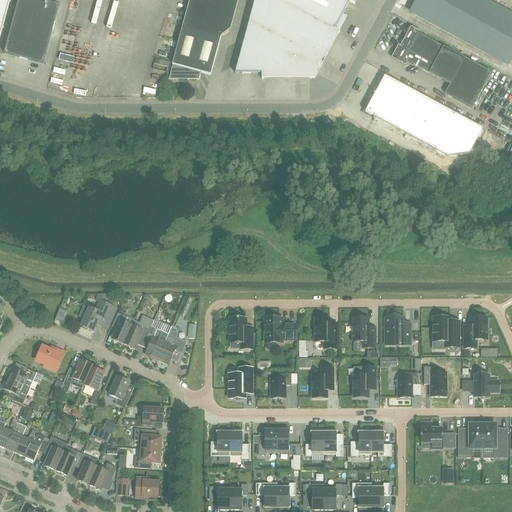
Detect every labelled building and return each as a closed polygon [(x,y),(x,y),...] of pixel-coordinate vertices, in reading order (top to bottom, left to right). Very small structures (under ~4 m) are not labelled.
[(0,0),(0,37),(9,0),(0,0)] [(34,0),(18,0),(4,54),(43,64),(58,6),(34,0)] [(211,75),(221,37),(230,30),(238,0),(189,0),(183,27),(172,65),(173,65),(169,79),(168,79),(168,80),(200,80),(200,79),(199,79),(201,73),(211,75)] [(323,51),(334,31),(268,0),(255,0),(235,73),(287,73),(287,78),(315,78),(328,53),(323,51)] [(348,4),(339,0),(268,0),(334,31),(348,4)] [(429,22),(509,66),(511,59),(511,15),(484,0),(418,0),(418,2),(435,12),(429,22)] [(405,61),(450,85),(445,94),(471,108),(491,72),(412,29),(401,49),(405,61)] [(470,155),(483,129),(385,77),(365,112),(448,157),(470,155)] [(185,296),(177,314),(183,316),(190,298),(185,296)] [(96,311),(84,305),(78,317),(84,320),(81,326),(93,331),(99,319),(105,322),(112,305),(101,300),(96,311)] [(112,339),(123,344),(132,326),(125,323),(127,317),(118,313),(112,324),(118,327),(112,339)] [(140,323),(134,321),(132,326),(123,344),(135,349),(140,337),(146,339),(146,338),(154,321),(143,316),(140,323)] [(384,346),(412,346),(412,324),(405,324),(405,317),(384,317),(384,346)] [(375,348),(375,328),(368,328),(368,318),(353,319),(353,333),(351,333),(351,342),(363,342),(363,348),(375,348)] [(445,348),(459,348),(459,333),(450,333),(450,318),(433,318),(433,342),(445,342),(445,348)] [(464,326),(464,337),(464,349),(476,349),(476,340),(487,340),(487,318),(470,318),(470,326),(464,326)] [(252,328),(246,328),(246,319),(230,319),(230,343),(240,343),(240,350),(252,350),(252,328)] [(282,319),(265,319),(265,343),(282,343),(282,340),(296,340),(296,325),(282,325),(282,319)] [(329,319),(315,319),(315,342),(324,342),(324,349),(337,349),(337,324),(329,324),(329,319)] [(154,328),(157,322),(154,321),(146,338),(152,340),(146,354),(157,359),(168,334),(161,331),(154,328)] [(186,342),(176,337),(177,335),(176,333),(172,331),(170,332),(168,334),(157,359),(169,364),(175,351),(181,354),(186,342)] [(63,353),(54,349),(53,351),(42,346),(36,360),(45,364),(44,366),(55,371),(63,353)] [(64,386),(73,390),(77,380),(84,383),(84,385),(93,366),(81,361),(75,372),(69,370),(64,381),(66,382),(64,386)] [(92,368),(84,385),(96,390),(104,373),(103,373),(104,371),(100,369),(101,368),(94,365),(94,367),(93,366),(92,368)] [(6,378),(30,389),(37,373),(27,368),(24,374),(11,368),(6,378)] [(312,377),(312,399),(327,399),(327,391),(333,391),(333,368),(321,368),(321,377),(312,377)] [(353,376),(354,399),(368,398),(368,391),(375,391),(375,368),(362,368),(362,376),(353,376)] [(229,375),(229,399),(235,399),(237,401),(241,401),(243,399),(245,399),(245,397),(252,397),(251,369),(240,369),(240,375),(229,375)] [(271,379),(271,399),(285,399),(285,386),(291,386),(291,374),(277,374),(277,379),(271,379)] [(396,381),(396,389),(398,389),(398,399),(411,399),(411,386),(418,386),(418,374),(404,374),(404,379),(398,379),(398,381),(396,381)] [(430,385),(430,398),(447,398),(447,374),(430,374),(424,374),(424,385),(430,385)] [(468,382),(468,393),(474,393),(474,398),(489,397),(489,392),(499,392),(499,381),(489,381),(489,375),(474,375),(474,382),(468,382)] [(124,409),(131,395),(125,392),(130,382),(117,377),(109,395),(117,399),(115,404),(124,409)] [(23,405),(30,389),(6,378),(2,389),(15,395),(12,400),(23,405)] [(79,395),(82,389),(76,386),(73,392),(79,395)] [(58,395),(53,392),(49,399),(55,401),(58,395)] [(97,406),(101,395),(95,392),(90,403),(97,406)] [(163,423),(164,409),(144,408),(143,417),(137,416),(136,427),(151,428),(152,422),(163,423)] [(30,418),(33,412),(27,409),(24,415),(30,418)] [(421,423),(421,444),(430,444),(430,449),(442,449),(442,447),(448,447),(448,434),(442,434),(442,429),(432,430),(432,423),(421,423)] [(472,449),(482,449),(482,424),(480,424),(480,423),(471,423),(471,425),(470,425),(470,439),(458,439),(458,455),(472,455),(472,449)] [(484,424),(482,424),(482,449),(493,449),(493,455),(508,455),(508,439),(496,439),(496,425),(493,425),(493,423),(484,423),(484,424)] [(0,436),(0,446),(6,449),(15,428),(12,426),(10,431),(4,428),(0,436)] [(102,430),(95,427),(91,436),(98,439),(102,430)] [(6,449),(15,453),(22,437),(16,434),(18,429),(15,428),(6,449)] [(134,441),(141,441),(141,449),(161,450),(162,437),(147,436),(147,430),(135,429),(134,435),(134,441)] [(36,431),(33,430),(31,435),(30,435),(28,439),(22,437),(15,453),(24,457),(34,436),(36,431)] [(230,430),(217,430),(217,445),(211,445),(211,457),(230,457),(230,430)] [(242,430),(230,430),(230,457),(241,457),(241,460),(250,460),(250,445),(242,445),(242,430)] [(289,430),(277,430),(277,431),(277,452),(277,453),(289,453),(289,456),(295,456),(295,444),(289,444),(289,430)] [(324,430),(312,430),(311,445),(305,445),(305,457),(311,457),(311,455),(324,455),(324,430)] [(336,430),(324,430),(324,455),(336,455),(336,457),(343,457),(343,445),(337,445),(336,430)] [(371,430),(359,430),(359,445),(351,445),(351,457),(359,457),(359,455),(371,455),(371,430)] [(384,430),(371,430),(371,452),(378,452),(378,457),(392,457),(392,445),(384,445),(384,430)] [(265,452),(277,452),(277,431),(265,431),(265,444),(258,445),(258,456),(265,456),(265,452)] [(46,438),(37,434),(36,437),(34,436),(24,457),(34,461),(40,449),(45,451),(48,442),(44,441),(46,438)] [(44,466),(56,471),(64,452),(53,447),(55,442),(50,439),(48,442),(45,451),(50,453),(44,466)] [(160,464),(161,450),(141,449),(140,458),(137,458),(135,459),(135,468),(148,469),(149,463),(160,464)] [(73,450),(71,455),(64,452),(56,471),(67,476),(73,463),(78,465),(83,454),(73,450)] [(99,461),(83,454),(78,465),(83,468),(77,480),(89,485),(97,467),(99,461)] [(104,470),(97,467),(89,485),(100,490),(106,478),(111,480),(115,470),(115,467),(107,463),(104,470)] [(158,497),(159,482),(146,481),(147,479),(137,478),(135,498),(145,499),(145,496),(158,497)] [(127,480),(118,479),(117,495),(126,496),(127,480)] [(277,485),(277,510),(289,510),(289,495),(295,495),(295,483),(289,483),(289,485),(277,485)] [(264,496),(264,510),(277,510),(277,485),(277,484),(256,484),(256,496),(264,496)] [(371,484),(352,484),(352,496),(358,496),(358,510),(371,510),(371,484)] [(384,486),(371,486),(371,510),(384,510),(384,496),(390,496),(390,484),(384,484),(384,486)] [(230,490),(230,511),(241,511),(241,496),(248,496),(248,485),(241,485),(241,490),(230,490)] [(312,510),(324,510),(324,488),(324,485),(305,485),(305,496),(312,496),(312,510)] [(336,511),(336,496),(342,496),(342,485),(335,485),(335,488),(324,488),(324,510),(324,511),(336,511)] [(218,511),(230,511),(230,490),(230,488),(209,488),(209,502),(218,502),(218,511)]
